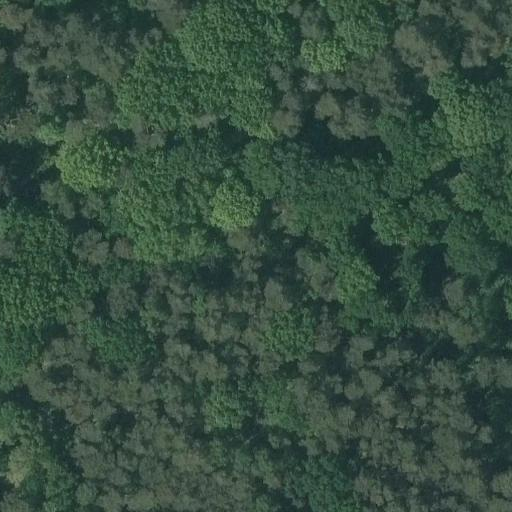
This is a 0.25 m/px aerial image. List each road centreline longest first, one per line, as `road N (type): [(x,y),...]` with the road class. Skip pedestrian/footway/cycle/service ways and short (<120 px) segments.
road 1 (track): [(0,326),(511,38)]
road 2 (track): [(0,197),(200,0)]
